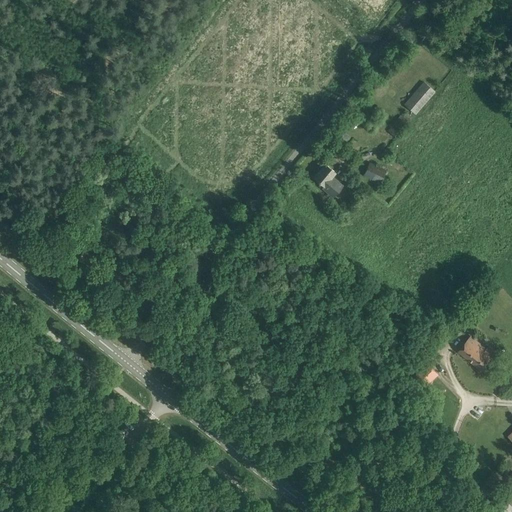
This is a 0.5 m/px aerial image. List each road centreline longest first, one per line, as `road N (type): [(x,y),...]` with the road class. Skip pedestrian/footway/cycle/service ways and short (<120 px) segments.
road 1 (unclassified): [(128,363),(421,0)]
road 2 (tertiary): [(318,511),(168,395)]
road 3 (tertiary): [(128,363),(0,254)]
road 4 (residential): [(439,511),(463,400),(511,402)]
road 5 (unclassified): [(80,511),(168,395)]
